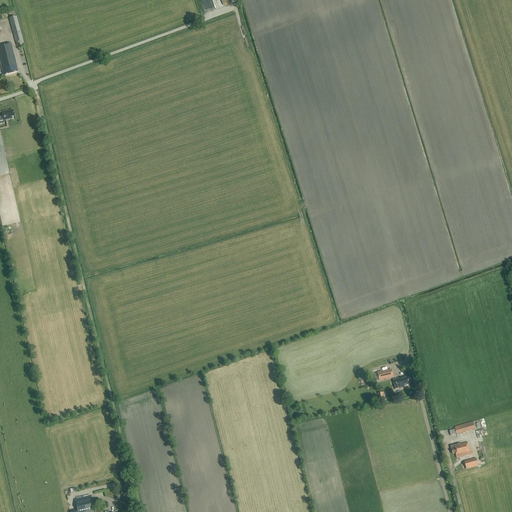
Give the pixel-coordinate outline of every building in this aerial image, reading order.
[(224,8),(221,0),(210,0),(213,9),(217,7),(217,10),(224,8)] [(16,17),(12,18),(9,19),(17,46),(24,44),(16,17)] [(0,45),(0,62),(2,70),(2,72),(3,72),(4,76),(18,72),(11,43),(0,45)] [(10,117),(14,116),(13,110),(5,112),(5,111),(0,112),(1,117),(0,117),(0,123),(3,123),(2,121),(11,119),(10,117)] [(377,373),(379,380),(393,377),(391,370),(377,373)] [(406,377),(393,380),(395,389),(404,387),(404,386),(409,384),(409,382),(411,381),(410,377),(407,378),(406,377)] [(387,400),(386,397),(384,397),(384,391),(378,392),(378,401),(387,400)] [(473,422),(454,427),(457,435),(475,429),(473,422)] [(453,454),(455,453),(456,458),(470,454),(467,442),(460,444),(460,443),(450,446),(453,454)] [(464,461),(466,469),(478,466),(476,458),(464,461)] [(93,511),(95,511),(91,495),(79,498),(75,499),(77,510),(70,511),(93,511)]
